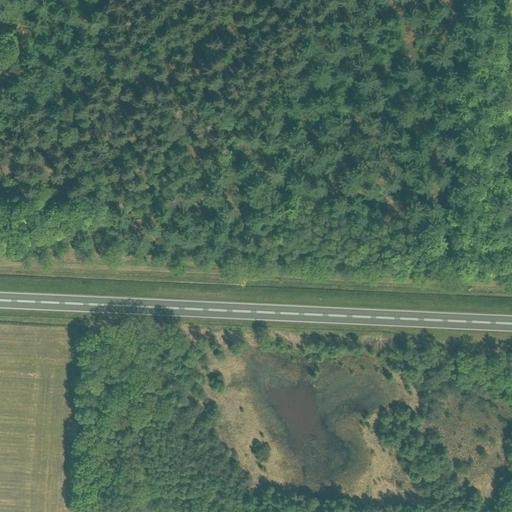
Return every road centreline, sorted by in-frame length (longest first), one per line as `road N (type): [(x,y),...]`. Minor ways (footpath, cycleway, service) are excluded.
road 1 (trunk): [(511,324),(0,300)]
road 2 (track): [(511,283),(0,261)]
